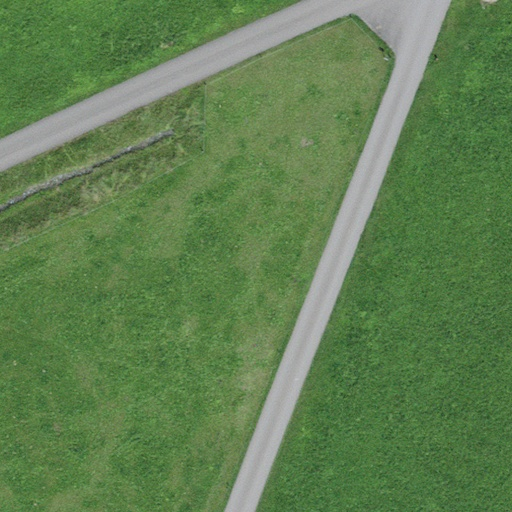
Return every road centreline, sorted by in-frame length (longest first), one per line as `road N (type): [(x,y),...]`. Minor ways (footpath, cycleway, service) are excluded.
road 1 (track): [(448,0),(420,47),(246,511)]
road 2 (track): [(0,154),(345,0)]
